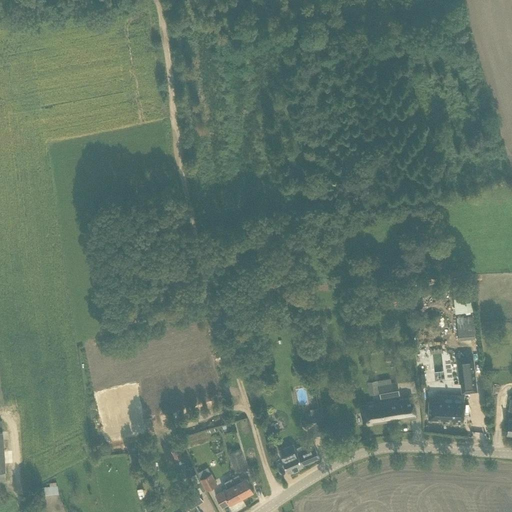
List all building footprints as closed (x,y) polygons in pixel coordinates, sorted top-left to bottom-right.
[(396,290),(377,293),(379,308),(398,305),(396,290)] [(456,318),(458,340),(474,338),(473,316),(456,318)] [(358,333),(360,343),(374,341),(372,330),(358,333)] [(305,340),(297,342),(299,354),(307,353),(305,340)] [(476,388),(473,356),(456,358),(460,390),(476,388)] [(378,380),(380,397),(393,395),(391,382),(387,383),(386,379),(378,380)] [(429,400),(428,418),(463,420),(464,402),(464,395),(454,394),(443,394),(442,401),(429,400)] [(359,405),(361,415),(362,415),(364,425),(416,416),(413,397),(373,404),(373,402),(359,405)] [(312,425),(314,434),(324,433),(320,414),(319,410),(305,413),(307,426),(312,425)] [(206,430),(185,435),(187,445),(208,440),(206,430)] [(133,432),(122,435),(123,441),(135,438),(133,432)] [(278,451),(283,463),(287,472),(303,465),(302,465),(319,458),(314,445),(314,446),(312,441),(295,448),(294,445),(278,451)] [(142,459),(137,442),(128,445),(132,462),(142,459)] [(228,453),(235,473),(247,469),(240,449),(228,453)] [(199,479),(205,490),(217,484),(211,473),(210,473),(207,467),(197,473),(200,479),(199,479)] [(195,473),(190,476),(194,484),(199,482),(195,473)] [(238,474),(231,478),(241,497),(253,491),(246,477),(241,479),(238,474)] [(241,497),(231,478),(224,482),(227,487),(215,494),(222,507),(230,503),(241,497)] [(57,486),(37,488),(38,496),(58,494),(57,486)] [(184,499),(190,508),(203,500),(197,491),(184,499)]
